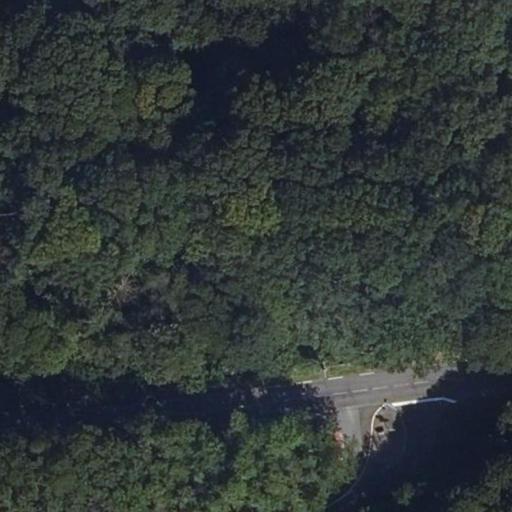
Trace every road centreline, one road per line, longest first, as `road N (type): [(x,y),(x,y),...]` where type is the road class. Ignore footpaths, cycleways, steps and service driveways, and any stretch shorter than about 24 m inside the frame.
road 1 (track): [(0,197),(403,236)]
road 2 (secondary): [(392,393),(117,429),(0,432)]
road 3 (tertiary): [(349,511),(377,474),(392,393)]
road 4 (secondary): [(511,375),(392,393)]
